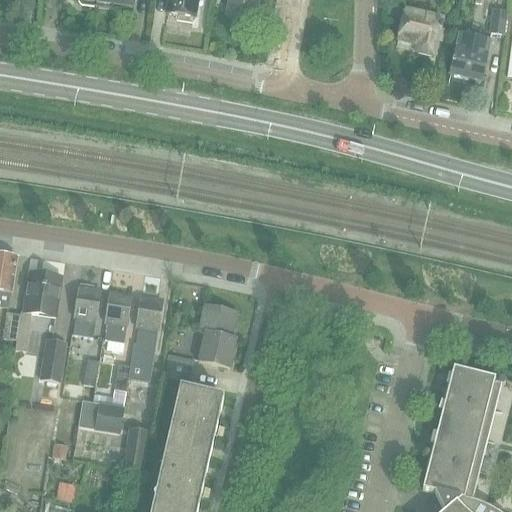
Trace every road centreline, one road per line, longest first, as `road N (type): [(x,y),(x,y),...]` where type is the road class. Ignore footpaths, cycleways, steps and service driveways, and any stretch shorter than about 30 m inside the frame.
road 1 (primary): [(511,186),(296,129),(0,75)]
road 2 (residential): [(285,85),(0,41)]
road 3 (residential): [(0,224),(282,279)]
road 4 (residential): [(227,511),(282,279)]
road 5 (residential): [(372,511),(423,315)]
road 6 (residential): [(511,144),(355,100)]
road 7 (residential): [(282,279),(423,315)]
